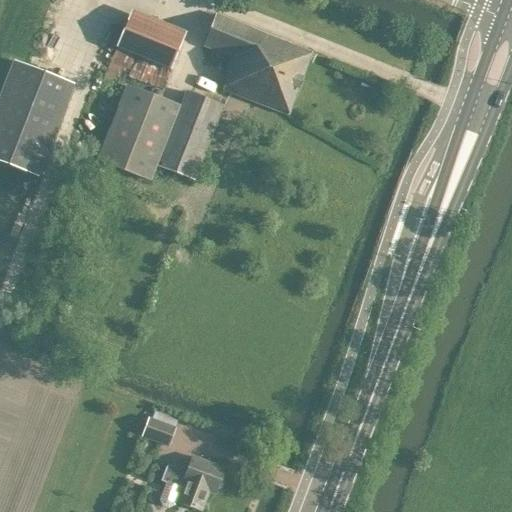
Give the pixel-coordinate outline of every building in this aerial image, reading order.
[(128,3),(106,60),(162,81),(184,24),(128,3)] [(286,111),(310,49),(214,11),(202,41),(230,53),(224,68),(227,70),(221,86),(286,111)] [(0,159),(37,174),(73,80),(11,57),(0,85),(0,159)] [(183,86),(177,101),(122,80),(93,156),(150,178),(156,161),(194,176),(223,101),(183,86)] [(141,432),(169,442),(176,423),(149,413),(141,432)] [(225,464),(192,452),(186,469),(165,461),(159,477),(165,479),(158,497),(160,502),(167,504),(173,502),(175,497),(201,507),(209,488),(215,490),(217,484),(220,483),(222,477),(221,474),(225,464)]
